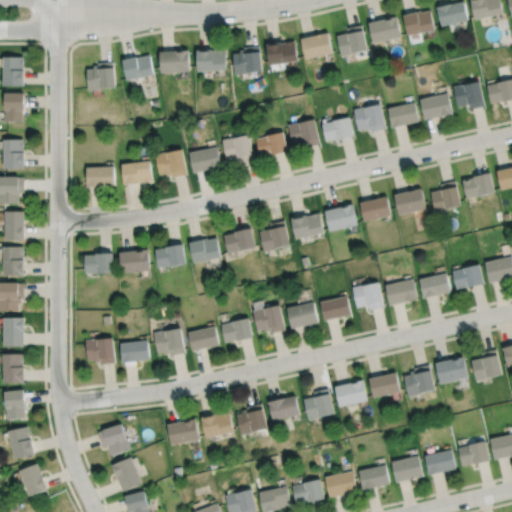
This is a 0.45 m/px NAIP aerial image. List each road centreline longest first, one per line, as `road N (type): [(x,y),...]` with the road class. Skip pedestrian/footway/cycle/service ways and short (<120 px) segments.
road 1 (residential): [(58,0),(57,385),(65,439),(95,511)]
road 2 (residential): [(57,220),(175,211),(511,132)]
road 3 (residential): [(59,401),(176,388),(511,310)]
road 4 (residential): [(301,0),(236,10),(58,12)]
